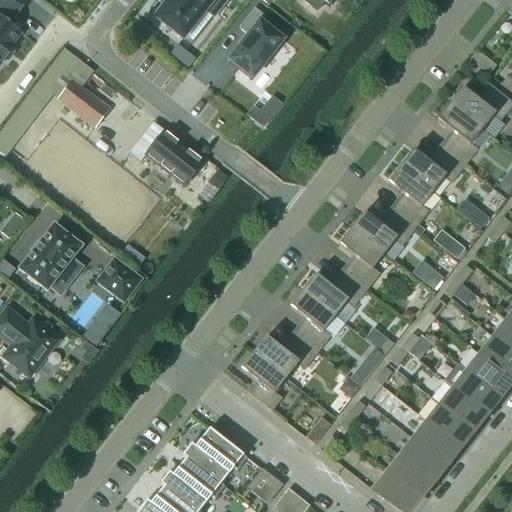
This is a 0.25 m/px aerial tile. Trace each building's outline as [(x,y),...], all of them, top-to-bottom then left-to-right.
[(21,37),(22,36),(6,23),(10,17),(13,20),(13,21),(14,22),(29,1),(28,0),(28,1),(26,0),(0,0),(0,62),(3,64),(14,50),(11,48),(20,36),(21,37)] [(166,0),(165,3),(167,4),(155,19),(182,40),(204,12),(213,19),(228,0),(166,0)] [(335,0),(304,0),(303,2),(316,13),(323,4),(329,9),(335,0)] [(264,18),(254,10),(238,30),(248,37),(228,62),(252,80),(282,42),(260,24),(264,18)] [(64,51),(0,135),(0,151),(60,73),(71,81),(56,101),(64,107),(95,130),(109,111),(79,88),(80,88),(92,73),(64,51)] [(496,68),(476,53),(469,62),(489,77),(496,68)] [(511,83),(507,79),(501,87),(511,95),(511,83)] [(500,124),(511,108),(511,104),(491,88),(479,104),(462,90),(449,106),(482,132),(493,118),(500,124)] [(471,147),(482,132),(449,106),(436,122),(453,136),(441,151),(464,169),(478,152),(471,147)] [(261,117),(255,125),(264,132),(270,124),(261,117)] [(203,164),(163,133),(144,157),(184,188),(203,164)] [(451,186),(463,170),(464,169),(441,151),(429,166),(412,153),(400,169),(433,195),(444,181),(451,186)] [(422,209),(433,195),(400,169),(387,185),(404,198),(392,213),(415,231),(429,214),(422,209)] [(217,172),(208,184),(217,191),(226,179),(217,172)] [(402,248),(415,231),(392,213),(380,228),(363,215),(351,231),(384,257),(395,243),(402,248)] [(502,235),(510,225),(503,219),(495,230),(502,235)] [(53,227),(18,272),(46,294),(50,289),(60,297),(82,269),(72,261),(81,249),(53,227)] [(494,245),(502,235),(495,230),(487,240),(494,245)] [(373,271),(384,257),(351,231),(338,247),(355,260),(343,275),(366,294),(380,277),(373,271)] [(114,261),(96,284),(123,305),(141,282),(114,261)] [(461,287),(472,273),(465,268),(454,282),(461,287)] [(366,294),(343,275),(331,290),(314,277),(302,293),(335,319),(346,305),(353,311),(366,294)] [(450,301),(461,287),(454,282),(443,295),(450,301)] [(324,333),(335,319),(302,293),(289,309),(306,322),(294,337),(317,356),(331,339),(324,333)] [(434,321),(445,307),(438,302),(427,315),(434,321)] [(27,327),(6,310),(0,317),(0,338),(11,348),(2,359),(28,379),(58,342),(32,321),(27,327)] [(423,335),(434,321),(427,315),(416,329),(423,335)] [(511,327),(506,323),(493,340),(511,354),(511,327)] [(407,355),(418,341),(411,336),(400,349),(407,355)] [(304,373),(317,356),(294,337),(282,353),(265,339),(253,355),(286,381),(297,367),(304,373)] [(511,381),(511,354),(493,340),(479,357),(511,382),(511,381)] [(400,349),(390,363),(397,369),(407,355),(400,349)] [(275,395),(286,381),(253,355),(240,371),(257,385),(249,394),(246,392),(245,393),(271,414),(281,401),(275,395)] [(511,382),(479,357),(466,374),(498,399),(511,382)] [(381,389),(391,375),(384,370),(374,383),(381,389)] [(498,399),(466,374),(453,391),(485,416),(498,399)] [(370,402),(381,389),(374,383),(363,397),(370,402)] [(485,416),(453,391),(439,408),(472,433),(485,416)] [(354,423),(365,409),(358,404),(347,417),(354,423)] [(472,433),(439,408),(426,425),(458,450),(472,433)] [(343,436),(354,423),(347,417),(336,431),(343,436)] [(314,447),(330,427),(320,420),(305,440),(314,447)] [(458,450),(426,425),(413,442),(445,467),(458,450)] [(237,473),(247,461),(209,431),(195,449),(191,446),(182,456),(224,489),(225,488),(221,485),(233,470),(237,473)] [(327,457),(337,444),(330,438),(320,452),(327,457)] [(445,467),(413,442),(399,459),(432,484),(445,467)] [(224,489),(182,456),(182,457),(186,460),(172,477),(169,474),(160,485),(194,511),(199,511),(211,498),(215,501),(224,489)] [(432,484),(399,459),(386,476),(418,501),(432,484)] [(409,511),(418,501),(386,476),(372,493),(395,511),(409,511)] [(266,506),(281,488),(271,480),(257,499),(266,506)] [(194,511),(160,485),(163,488),(150,505),(146,502),(138,511),(194,511)] [(273,511),(288,511),(298,501),(288,493),(273,511)]
